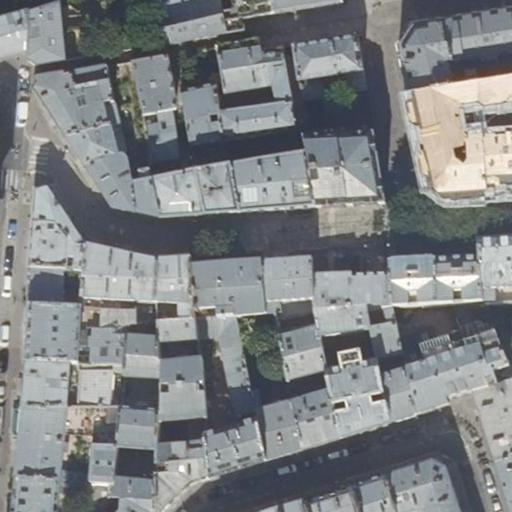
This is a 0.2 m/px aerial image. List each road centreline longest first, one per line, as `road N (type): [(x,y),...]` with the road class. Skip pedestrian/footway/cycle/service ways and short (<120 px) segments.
road 1 (residential): [(198,511),(442,434),(465,442),(487,511)]
road 2 (residential): [(371,17),(413,224)]
road 3 (residential): [(0,107),(10,115),(0,256)]
